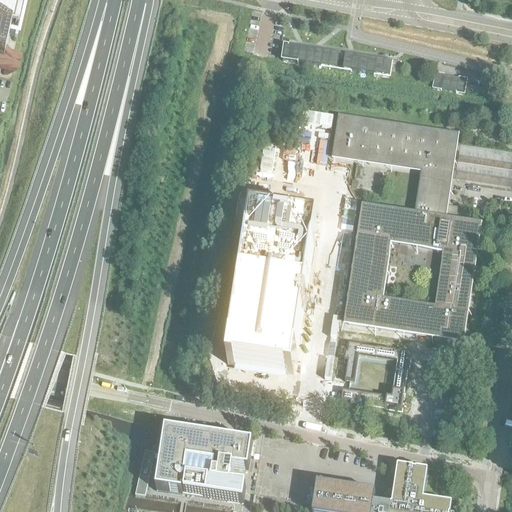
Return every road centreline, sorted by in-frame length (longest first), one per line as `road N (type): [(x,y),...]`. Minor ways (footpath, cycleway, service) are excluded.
road 1 (unclassified): [(487,511),(492,476),(466,467),(0,362)]
road 2 (motorway): [(54,511),(138,2)]
road 3 (motorway): [(0,469),(79,232),(138,2)]
road 4 (motorway): [(114,1),(0,397)]
road 5 (motorway): [(114,1),(0,305)]
